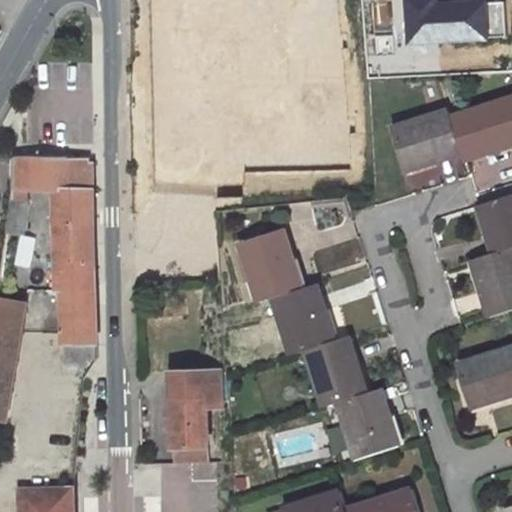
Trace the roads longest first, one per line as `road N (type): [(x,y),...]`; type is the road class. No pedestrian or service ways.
road 1 (unclassified): [(109,0),(118,511)]
road 2 (residential): [(404,323),(372,225),(410,213),(439,313)]
road 3 (residential): [(451,466),(404,323)]
